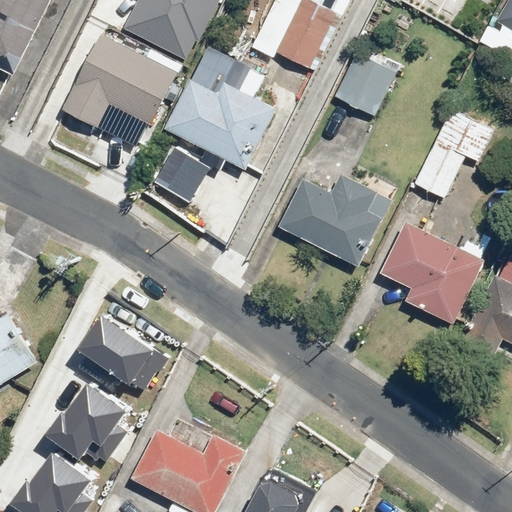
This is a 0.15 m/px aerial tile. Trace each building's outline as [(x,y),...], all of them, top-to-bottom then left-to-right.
[(0,0),(0,59),(21,70),(55,0),(0,0)] [(144,0),(135,17),(193,49),(220,0),(144,0)] [(316,0),(309,0),(285,49),(318,66),(344,14),(316,0)] [(140,148),(179,71),(104,33),(65,110),(140,148)] [(214,40),(173,130),(252,166),(293,77),(214,40)] [(343,97),(382,114),(400,71),(362,54),(343,97)] [(457,108),(419,182),(462,204),(500,130),(457,108)] [(313,176),(288,225),(365,264),(400,197),(349,171),(340,190),(313,176)] [(491,259),(413,222),(389,272),(419,286),(412,302),(461,324),(491,259)] [(511,278),(503,274),(465,351),(511,374),(511,278)] [(112,310),(90,341),(141,377),(163,345),(112,310)] [(0,323),(0,384),(40,360),(13,316),(0,323)] [(73,404),(56,428),(92,453),(104,435),(113,441),(138,404),(99,378),(78,408),(73,404)] [(169,430),(143,480),(205,511),(222,511),(253,451),(217,433),(208,450),(169,430)] [(61,446),(23,494),(45,511),(89,511),(106,492),(93,482),(98,476),(61,446)] [(276,471),(254,511),(307,511),(318,493),(276,471)]
